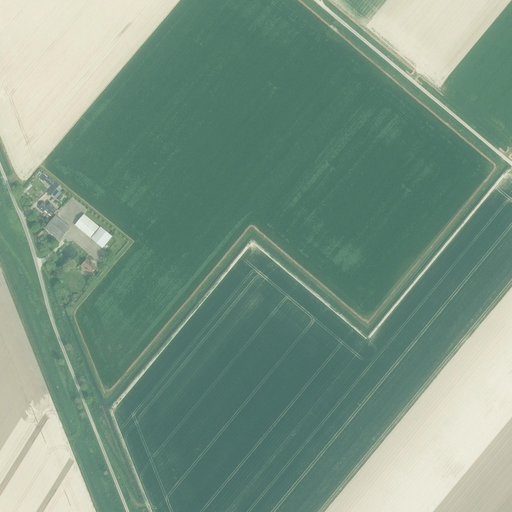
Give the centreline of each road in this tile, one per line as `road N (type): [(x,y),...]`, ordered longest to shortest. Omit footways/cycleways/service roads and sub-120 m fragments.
road 1 (unclassified): [(133,511),(47,309),(0,167)]
road 2 (unclassified): [(511,164),(314,0)]
